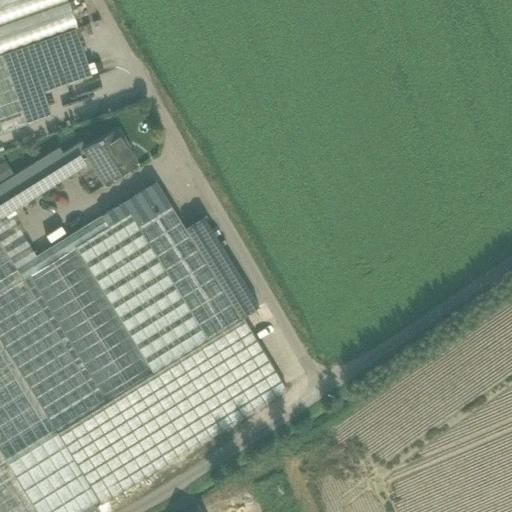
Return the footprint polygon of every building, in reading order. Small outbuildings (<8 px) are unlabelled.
[(0,55),(0,134),(51,116),(43,93),(38,81),(87,64),(74,29),(0,55)] [(38,81),(43,93),(98,73),(94,61),(87,64),(38,81)] [(116,129),(84,149),(83,150),(91,162),(104,183),(135,164),(121,142),(124,141),(116,129)] [(29,201),(91,162),(83,150),(84,149),(81,143),(62,155),(59,150),(15,177),(29,201)] [(0,184),(13,176),(4,161),(0,163),(0,184)] [(0,215),(2,218),(8,214),(29,201),(15,177),(0,186),(0,215)] [(0,511),(80,511),(98,501),(100,505),(286,391),(242,318),(258,307),(203,218),(184,230),(155,184),(131,199),(136,208),(108,227),(101,216),(35,257),(28,247),(9,258),(0,243),(0,511)] [(104,214),(110,224),(136,208),(131,199),(130,198),(104,214)] [(28,247),(8,214),(2,218),(0,215),(0,243),(9,258),(28,247)]
